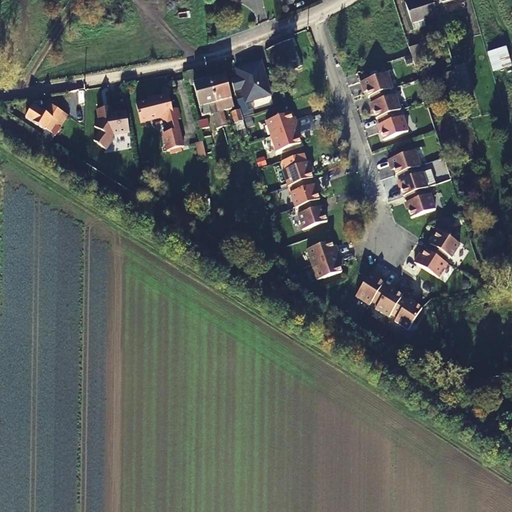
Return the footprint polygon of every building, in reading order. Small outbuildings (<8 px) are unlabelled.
[(435,6),(432,0),(413,0),(405,3),(407,10),(404,11),(410,31),(423,27),(421,20),(438,15),(435,6)] [(281,62),(283,66),(289,64),(292,70),(302,66),(295,50),(298,49),(294,38),(266,49),(272,65),(281,62)] [(425,62),(419,44),(410,47),(416,65),(425,62)] [(508,49),(488,53),(492,72),(511,68),(508,49)] [(232,80),(235,90),(242,88),(246,102),(271,95),(262,61),(253,64),(253,65),(237,70),(239,77),(232,80)] [(466,65),(453,69),(454,72),(447,75),(454,100),(474,95),(466,65)] [(186,72),(189,86),(193,85),(201,117),(212,114),(216,128),(222,127),(209,80),(197,83),(193,70),(186,72)] [(393,86),(388,71),(361,80),(363,87),(366,86),(369,94),(370,94),(373,101),(371,101),(378,116),(384,138),(408,130),(403,115),(398,116),(396,109),(400,108),(395,93),(391,94),(389,87),(393,86)] [(209,80),(222,127),(227,126),(223,110),(234,107),(226,76),(209,80)] [(25,118),(50,132),(61,114),(48,105),(44,112),(33,106),(25,118)] [(176,123),(172,108),(159,111),(159,112),(140,117),(144,136),(164,132),(165,137),(171,136),(173,145),(166,147),(170,165),(185,161),(180,134),(183,133),(180,122),(176,123)] [(130,133),(126,113),(113,115),(113,113),(106,114),(105,110),(97,111),(99,122),(95,129),(102,133),(96,143),(108,151),(115,140),(112,139),(114,136),(130,133)] [(232,112),(235,123),(244,121),(241,110),(232,112)] [(290,112),(266,121),(271,136),(294,128),(298,127),(296,119),(293,120),(290,112)] [(202,137),(210,135),(207,119),(198,121),(202,137)] [(244,121),(235,123),(238,132),(246,130),(244,121)] [(298,127),(271,136),(276,151),(301,142),(298,134),(301,134),(298,127)] [(212,143),(210,135),(202,137),(204,145),(209,144),(212,143)] [(205,157),(202,144),(196,146),(199,158),(205,157)] [(415,149),(388,158),(391,166),(394,164),(397,173),(398,172),(416,166),(421,164),(415,149)] [(310,161),(283,171),(288,186),(293,185),(295,191),(291,193),(296,208),(300,206),(303,213),(298,215),(304,230),(327,222),(311,178),(313,178),(310,169),(313,169),(310,161)] [(424,187),(428,186),(436,183),(431,169),(419,172),(416,166),(398,172),(400,179),(399,179),(404,194),(406,194),(424,187)] [(424,187),(406,194),(408,200),(407,201),(412,216),(436,208),(431,193),(427,194),(424,187)] [(414,264),(438,279),(447,265),(443,262),(447,256),(451,259),(459,245),(438,232),(427,252),(425,251),(421,258),(418,257),(414,264)] [(334,249),(332,241),(307,250),(318,281),(342,272),(340,264),(342,263),(337,248),(334,249)] [(371,272),(356,297),(369,305),(372,301),(378,305),(375,309),(389,318),(391,314),(397,317),(395,321),(408,330),(422,308),(382,285),(383,284),(376,279),(377,276),(371,272)] [(511,413),(485,396),(470,400),(508,425),(511,423),(511,413)]
